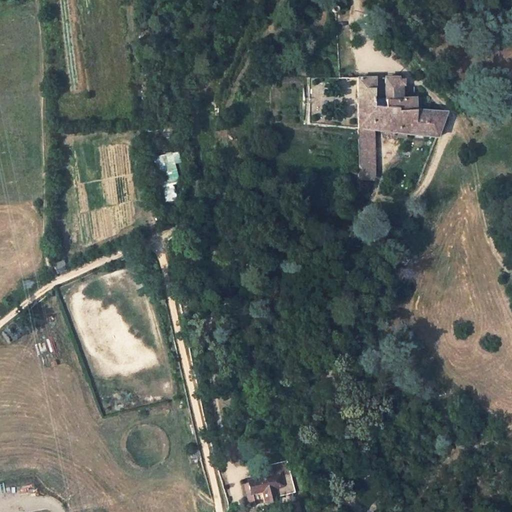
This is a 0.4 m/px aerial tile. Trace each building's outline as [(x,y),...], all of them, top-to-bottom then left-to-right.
[(353,174),(347,173),(346,181),(354,183),(355,193),(366,195),(372,182),(369,136),(399,140),(399,144),(408,146),(409,142),(419,144),(407,185),(410,186),(416,186),(438,119),(409,115),(409,89),(400,87),(401,83),(394,82),(394,79),(381,78),(377,107),(369,106),(370,78),(352,76),(353,128),(352,134),(353,174)] [(338,173),(347,173),(353,174),(352,134),(338,140),(338,173)] [(178,198),(171,164),(180,162),(177,151),(152,157),(162,201),(178,198)] [(410,186),(407,185),(384,183),(385,200),(404,202),(410,186)] [(311,253),(327,260),(336,237),(319,230),(311,253)] [(67,270),(63,260),(53,265),(57,274),(67,270)] [(305,497),(299,465),(276,469),(278,480),(255,484),(259,508),(287,503),(287,500),(286,496),(294,495),(294,499),(305,497)]
